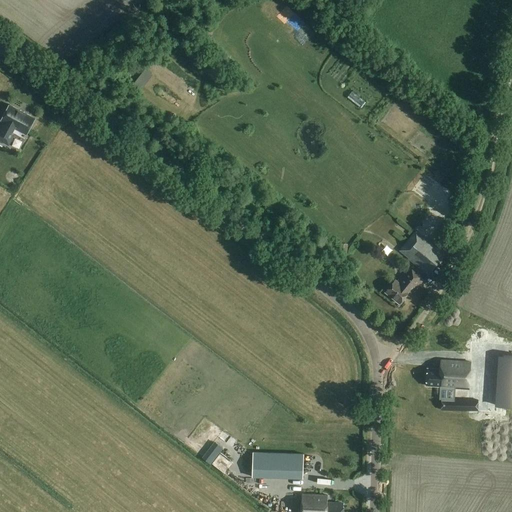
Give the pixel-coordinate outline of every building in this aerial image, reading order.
[(147,84),(139,78),(132,86),(140,92),(147,84)] [(208,88),(215,96),(220,91),(213,84),(208,88)] [(221,92),(216,96),(221,102),(226,98),(221,92)] [(0,128),(0,140),(8,145),(13,137),(14,135),(8,131),(11,125),(24,132),(23,133),(27,135),(36,119),(9,105),(0,120),(3,122),(0,128)] [(422,175),(431,181),(437,175),(428,168),(422,175)] [(445,218),(440,232),(447,234),(452,221),(445,218)] [(428,275),(446,253),(429,239),(428,239),(416,230),(399,251),(408,258),(409,259),(428,275)] [(385,259),(391,251),(385,246),(379,255),(385,259)] [(413,294),(424,280),(409,267),(398,280),(396,279),(385,292),(400,304),(410,292),(413,294)] [(428,369),(427,386),(440,386),(440,388),(446,388),(458,389),(470,389),(472,361),(441,360),(441,369),(428,369)] [(500,375),(481,374),(481,383),(500,383),(500,375)] [(441,399),(441,410),(478,412),(478,401),(457,400),(442,399),(441,399)] [(254,453),(253,477),(303,479),(304,455),(254,453)] [(240,475),(248,473),(246,465),(238,467),(240,475)] [(342,511),(343,503),(328,503),(328,496),(302,495),(301,511),(342,511)]
